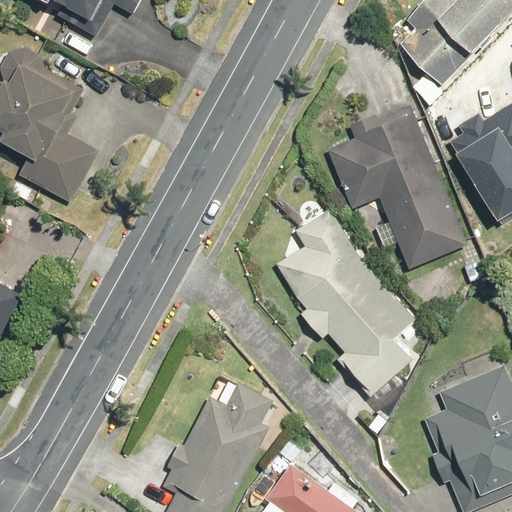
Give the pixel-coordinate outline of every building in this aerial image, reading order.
[(39,0),(76,19),(72,26),(93,38),(111,3),(133,14),(140,0),(39,0)] [(412,29),(397,44),(439,86),(477,48),(476,47),(511,10),(511,0),(424,0),(404,21),(412,29)] [(82,91),(40,68),(40,66),(39,64),(38,62),(37,60),(36,59),(35,57),(33,56),(32,55),(30,54),(28,53),(27,52),(25,51),(23,51),(21,51),(19,51),(17,51),(15,51),(13,52),(11,52),(9,53),(7,54),(6,55),(4,57),(3,58),(2,60),(1,62),(0,63),(0,147),(24,161),(16,175),(65,202),(96,147),(62,128),(82,91)] [(461,134),(447,142),(454,152),(449,155),(492,223),(497,220),(499,224),(511,216),(511,102),(481,122),(476,114),(456,127),(461,134)] [(471,242),(414,104),(381,117),(379,113),(353,123),(359,137),(331,148),(356,208),(384,197),(413,266),(471,242)] [(280,262),(301,296),(310,306),(304,311),(326,336),(332,331),(349,350),(341,357),(374,394),(417,357),(399,336),(419,318),(360,252),(333,208),(299,229),(309,245),(280,262)] [(0,322),(16,292),(0,283),(0,322)] [(422,418),(461,511),(466,511),(511,492),(511,389),(502,365),(437,392),(444,409),(422,418)] [(228,511),(273,425),(265,421),(276,399),(240,380),(228,403),(212,395),(187,443),(183,441),(171,465),(175,467),(166,485),(180,492),(169,511),(228,511)] [(364,511),(297,462),(270,496),(271,497),(263,508),(267,511),(364,511)]
